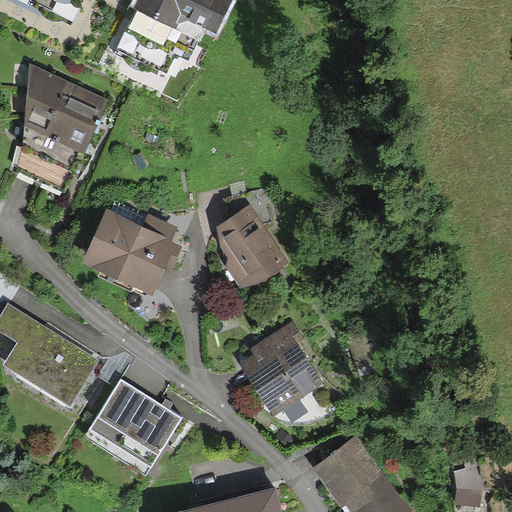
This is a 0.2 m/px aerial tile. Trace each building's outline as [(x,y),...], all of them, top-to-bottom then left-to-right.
[(55,30),(73,0),(9,0),(8,2),(55,30)] [(230,3),(225,0),(128,0),(100,49),(150,77),(165,50),(180,58),(197,28),(211,36),(230,3)] [(0,164),(49,193),(102,103),(22,57),(0,95),(0,121),(5,124),(0,133),(0,145),(7,150),(0,161),(0,164)] [(281,258),(247,207),(223,223),(231,260),(246,282),(281,258)] [(147,283),(160,256),(168,260),(177,241),(166,235),(170,226),(148,216),(144,225),(110,209),(88,255),(147,283)] [(94,359),(9,304),(0,318),(0,322),(21,336),(7,357),(69,397),(94,359)] [(318,383),(292,332),(226,366),(252,417),(318,383)] [(177,412),(121,378),(88,431),(145,465),(177,412)] [(403,511),(407,509),(354,438),(319,464),(354,511),(403,511)] [(456,469),(458,507),(482,506),(481,468),(456,469)] [(280,511),(275,484),(161,509),(161,511),(280,511)]
